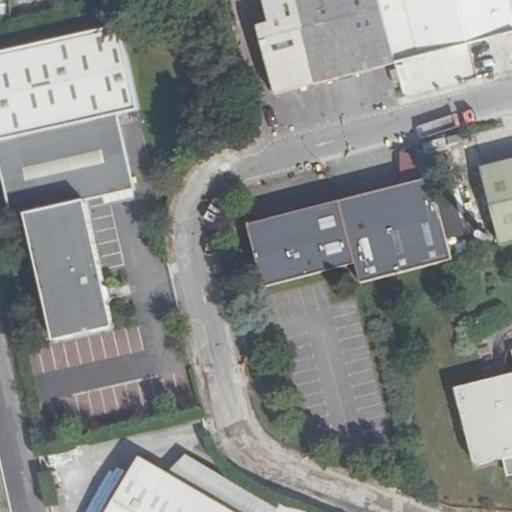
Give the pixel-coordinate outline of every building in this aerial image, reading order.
[(381,0),(263,0),(270,26),(261,28),(277,95),(399,63),(381,0)] [(381,0),(399,63),(421,57),(406,0),(381,0)] [(406,0),(421,57),(511,35),(511,15),(508,0),(406,0)] [(107,294),(98,286),(81,203),(132,192),(116,118),(134,114),(118,37),(0,61),(0,202),(3,219),(20,216),(49,344),(107,331),(102,309),(107,300),(107,294)] [(462,142),(460,133),(443,138),(445,146),(462,142)] [(443,138),(421,143),(424,154),(445,148),(445,146),(443,138)] [(511,161),(480,169),(500,247),(511,244),(511,161)] [(248,222),(261,286),(357,265),(361,281),(453,259),(432,175),(248,222)] [(472,326),(484,379),(455,387),(472,458),(481,464),(511,456),(511,314),(474,323),(472,326)] [(245,511),(140,450),(102,511),(245,511)] [(283,498),(274,511),(306,511),(310,507),(283,498)]
